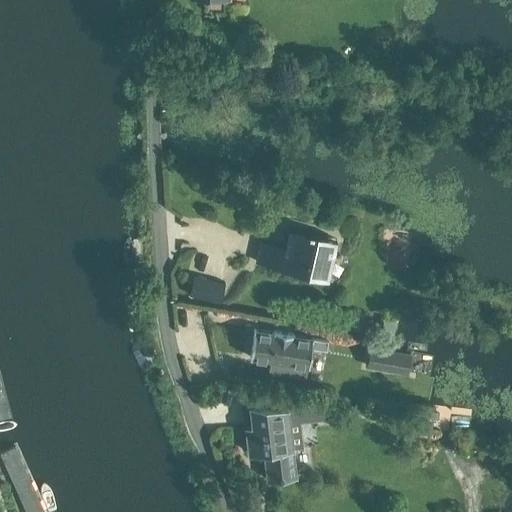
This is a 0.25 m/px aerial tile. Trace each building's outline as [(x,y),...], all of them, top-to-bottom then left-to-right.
[(104,18),(110,121),(139,120),(134,17),(104,18)] [(169,153),(169,152),(167,152),(167,153),(166,153),(166,152),(165,152),(165,148),(165,144),(166,144),(166,143),(167,143),(167,144),(168,144),(170,144),(171,143),(172,142),(172,141),(172,140),(171,139),(170,138),(169,138),(167,138),(167,139),(166,139),(166,138),(165,138),(165,134),(165,130),(166,130),(166,129),(167,129),(167,130),(168,130),(169,129),(169,125),(167,125),(167,128),(165,128),(165,126),(155,126),(152,126),(152,128),(147,128),(147,126),(145,126),(145,129),(145,130),(146,130),(146,129),(147,129),(147,130),(150,130),(150,129),(151,129),(151,130),(152,130),(152,134),(152,138),(151,138),(151,139),(150,139),(150,138),(147,138),(147,139),(146,139),(146,138),(145,138),(144,138),(143,138),(142,139),(141,140),(141,141),(141,142),(142,142),(143,143),(144,144),(145,144),(146,144),(146,143),(147,143),(147,144),(150,144),(150,143),(151,143),(151,144),(152,144),(152,152),(151,152),(150,153),(150,152),(147,152),(147,153),(146,153),(146,152),(145,152),(144,153),(144,155),(146,155),(146,154),(152,154),(152,157),(156,157),(165,157),(165,154),(167,154),(167,156),(169,156),(169,153)] [(257,262),(329,278),(337,239),(289,228),(285,246),(262,241),(257,262)] [(226,283),(194,275),(189,295),(221,302),(226,283)] [(256,328),(254,328),(250,357),(252,357),(308,365),(310,366),(314,336),(312,336),(312,337),(294,334),(294,333),(274,330),(274,331),(256,329),(256,328)] [(0,346),(0,431),(21,426),(0,346)] [(411,353),(371,346),(368,366),(407,373),(411,353)] [(303,411),(250,405),(252,426),(245,427),(249,453),(264,451),(266,471),(294,467),(292,450),(303,448),(300,423),(329,420),(326,398),(302,401),(303,411)] [(51,511),(25,432),(0,440),(0,455),(18,511),(51,511)]
